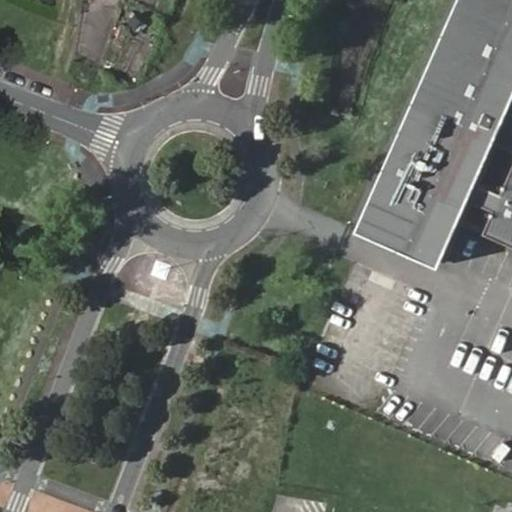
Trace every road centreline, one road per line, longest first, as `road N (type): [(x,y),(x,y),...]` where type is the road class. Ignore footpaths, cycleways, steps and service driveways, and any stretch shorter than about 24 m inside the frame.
road 1 (residential): [(129,201),(126,230),(15,511)]
road 2 (residential): [(114,511),(212,258),(227,240)]
road 3 (residential): [(254,139),(257,83),(286,0)]
road 4 (residential): [(132,146),(0,96)]
road 5 (residential): [(243,0),(210,75),(169,112)]
